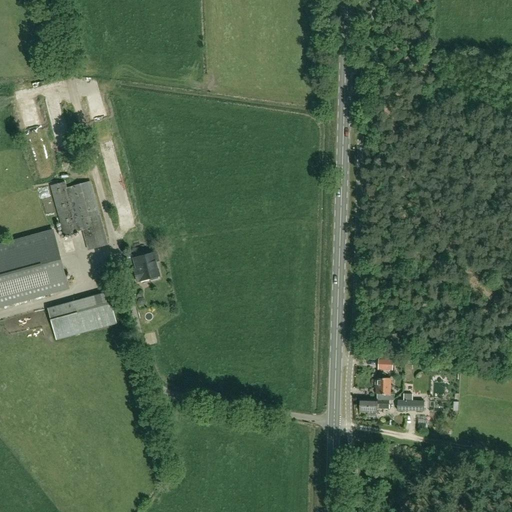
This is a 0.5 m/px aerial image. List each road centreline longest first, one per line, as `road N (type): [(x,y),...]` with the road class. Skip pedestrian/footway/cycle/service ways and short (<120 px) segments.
road 1 (primary): [(333,424),(347,0)]
road 2 (unclassified): [(333,424),(167,395)]
road 3 (track): [(348,426),(511,455)]
